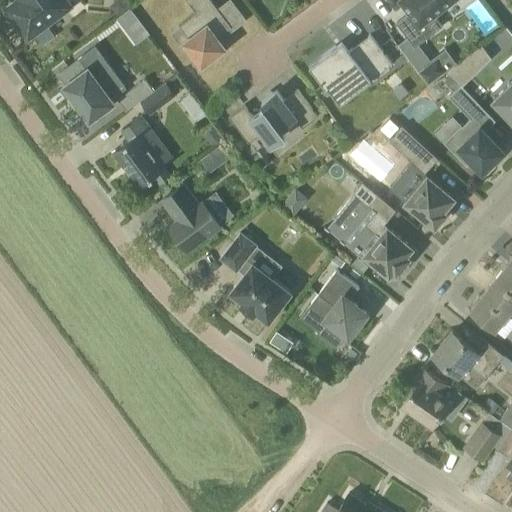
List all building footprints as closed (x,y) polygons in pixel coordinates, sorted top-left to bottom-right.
[(68,6),(63,0),(20,0),(20,3),(17,2),(8,10),(28,37),(68,6)] [(210,61),(219,54),(217,51),(224,47),(216,37),(231,26),(211,0),(187,0),(196,12),(179,25),(189,38),(185,41),(202,64),(208,59),(210,61)] [(434,15),(438,11),(453,0),(400,0),(409,12),(396,22),(415,46),(442,26),(434,15)] [(392,63),(382,50),(370,34),(349,50),(342,55),(335,45),(310,65),(326,87),(328,85),(341,102),(392,63)] [(463,84),(491,57),(482,45),(450,69),(463,84)] [(63,84),(90,120),(115,101),(112,97),(126,87),(95,46),(59,73),(66,82),(63,84)] [(420,69),(429,81),(446,67),(438,56),(420,69)] [(461,84),(452,74),(444,81),(453,91),(461,84)] [(172,76),(154,90),(140,100),(150,113),(182,89),(172,76)] [(126,110),(140,100),(154,90),(145,78),(118,99),(126,110)] [(511,81),(493,100),(511,119),(511,81)] [(485,130),(496,119),(461,84),(453,91),(449,96),(470,118),(463,125),(462,124),(444,141),(467,165),(472,160),(485,173),(494,165),(491,162),(504,150),(485,130)] [(318,116),(298,89),(284,100),(276,90),(262,101),(265,106),(253,115),(245,104),(229,116),(249,142),(262,132),(271,144),(286,133),(281,127),(295,117),(302,127),(318,116)] [(169,151),(155,134),(141,114),(122,129),(129,139),(113,151),(139,186),(165,167),(159,159),(169,151)] [(214,125),(202,135),(210,146),(223,137),(214,125)] [(438,158),(417,138),(403,125),(390,140),(425,172),(438,158)] [(207,173),(232,155),(223,143),(199,161),(207,173)] [(435,225),(446,212),(443,210),(454,197),(428,175),(406,201),(435,225)] [(385,223),(387,220),(396,209),(362,181),(353,192),(369,205),(376,211),(365,223),(380,236),(365,254),(389,274),(393,270),(396,272),(409,256),(406,254),(412,246),(388,226),(385,223)] [(199,204),(184,183),(162,199),(177,220),(173,223),(191,247),(221,225),(203,201),(199,204)] [(295,188),(281,206),(295,216),(308,199),(295,188)] [(291,291),(273,277),(282,265),(255,245),(256,244),(241,232),(221,257),(237,269),(244,274),(231,290),(244,300),(241,303),(254,313),(256,310),(269,319),(291,291)] [(511,264),(508,261),(495,277),(511,290),(511,264)] [(349,336),(367,312),(350,299),(359,287),(338,271),(320,294),(335,306),(326,318),(329,320),(326,324),(335,331),(338,328),(349,336)] [(508,314),(511,309),(511,290),(495,277),(482,293),(508,314)] [(495,330),(508,314),(482,293),(469,310),(495,330)] [(485,377),(499,361),(504,355),(482,336),(474,347),(453,329),(433,353),(458,374),(467,363),(485,377)] [(433,423),(450,398),(442,393),(448,383),(424,366),(414,379),(417,382),(403,403),(433,423)] [(505,436),(511,427),(504,422),(487,411),(480,420),(482,422),(465,447),(482,458),(500,433),(505,436)] [(511,474),(511,425),(511,427),(505,436),(500,444),(511,451),(500,467),(511,474)] [(373,507),(349,492),(338,509),(327,501),(320,511),(384,511),(374,506),(373,507)]
